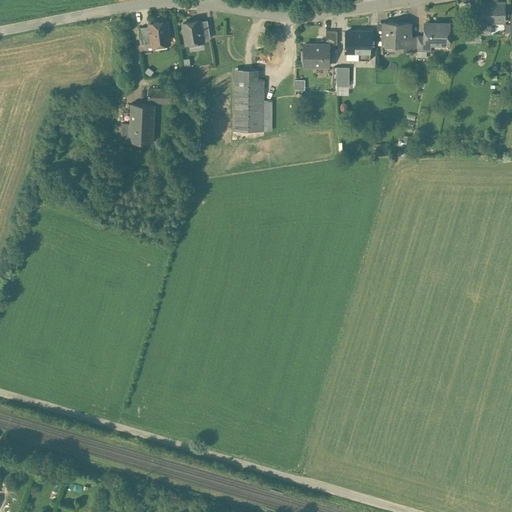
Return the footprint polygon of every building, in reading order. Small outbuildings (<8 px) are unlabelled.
[(504,21),(504,2),(479,3),(479,26),(479,34),(490,34),(490,21),(504,21)] [(199,20),(183,23),(186,44),(203,41),(202,39),(199,21),(199,20)] [(207,20),(199,21),(202,39),(210,38),(207,20)] [(166,21),(149,24),(150,26),(152,43),(152,45),(169,43),(166,21)] [(410,22),(383,21),(383,43),(398,44),(397,48),(408,48),(408,35),(410,35),(410,22)] [(450,23),(426,22),(426,36),(426,42),(431,42),(441,42),(441,38),(450,38),(450,23)] [(150,26),(140,27),(142,44),(152,43),(150,26)] [(479,26),(466,26),(467,43),(480,42),(479,34),(479,26)] [(337,31),(326,31),(326,44),(337,44),(337,31)] [(372,32),(347,31),(347,49),(359,49),(359,59),(370,59),(370,50),(371,50),(372,32)] [(410,35),(408,35),(408,48),(416,49),(417,35),(410,35)] [(419,36),(417,35),(416,49),(416,50),(431,51),(431,42),(426,42),(426,36),(419,36)] [(190,46),(192,52),(202,48),(200,42),(190,46)] [(330,46),(315,46),(315,44),(305,43),(304,65),(329,65),(330,46)] [(350,67),(337,66),(336,86),(349,86),(350,67)] [(258,70),(233,69),(233,80),(258,80),(258,70)] [(258,80),(233,80),(232,131),(262,131),(263,101),(263,80),(258,80)] [(168,87),(149,87),(148,103),(167,104),(168,87)] [(272,101),(263,101),(262,131),(272,132),(272,101)] [(155,105),(131,104),(130,123),(129,140),(153,140),(155,105)] [(508,128),(499,126),(497,139),(504,140),(506,140),(508,128)] [(503,146),(497,145),(496,153),(504,155),(505,146),(503,146)] [(122,147),(111,146),(109,160),(123,162),(124,153),(121,153),(122,147)] [(133,497),(133,496),(145,498),(146,492),(124,486),(122,495),(133,497)]
